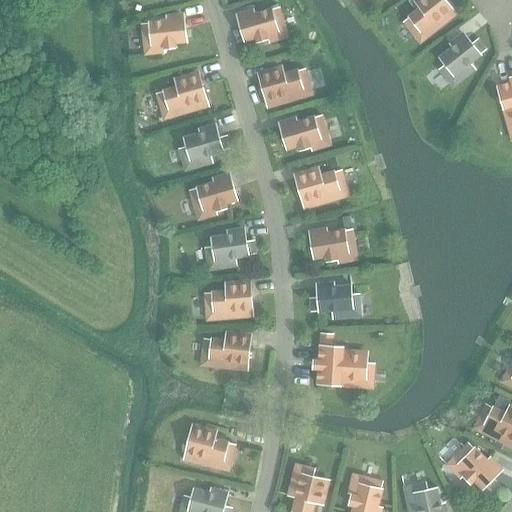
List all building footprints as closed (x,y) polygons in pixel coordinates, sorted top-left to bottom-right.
[(442,21),(444,25),(456,15),(444,0),(422,0),(416,5),(419,8),(408,17),(409,18),(403,23),(414,37),(420,32),(421,33),(430,25),(433,29),(442,21)] [(257,42),(268,39),(267,35),(278,32),(271,8),(237,18),(244,42),(256,39),(257,42)] [(164,49),(175,48),(175,44),(186,43),(184,18),(149,22),(151,46),(163,45),(164,49)] [(439,57),(454,77),(481,56),(465,36),(439,57)] [(302,88),(310,86),(305,69),(297,71),(297,70),(283,74),(282,70),(259,77),(268,108),(283,104),(281,100),(292,97),(291,93),(303,90),(302,88)] [(194,111),(208,107),(199,76),(175,83),(176,86),(163,90),(163,92),(156,94),(161,111),(168,109),(169,110),(180,107),(181,111),(192,108),(194,111)] [(511,81),(497,86),(503,110),(510,108),(511,115),(511,81)] [(299,151),(310,147),(309,144),(320,140),(314,116),(280,126),(287,150),(298,147),(299,151)] [(183,138),(190,161),(223,152),(216,128),(183,138)] [(339,190),(346,187),(341,170),(334,172),(333,171),(320,175),(319,171),(295,178),(304,210),(319,205),(318,201),(329,198),(328,194),(339,191),(339,190)] [(216,211),(227,208),(226,204),(237,201),(230,177),(196,187),(203,211),(214,207),(216,211)] [(326,262),(337,260),(337,256),(348,254),(344,229),(309,235),(314,260),(325,258),(326,262)] [(211,237),(215,262),(248,256),(244,232),(211,237)] [(237,318),(253,317),(250,285),(225,287),(226,291),(212,292),(212,293),(204,294),(205,311),(213,311),(213,312),(225,311),(226,315),(237,314),(237,318)] [(316,288),(319,313),(352,310),(350,285),(316,288)] [(343,348),(332,347),(333,335),(320,334),(320,346),(319,346),(316,384),(341,385),(341,379),(365,380),(367,356),(343,354),(343,348)] [(231,369),(247,371),(250,338),(226,336),(225,340),(211,338),(211,340),(203,339),(201,357),(209,357),(209,359),(221,360),(221,364),(232,365),(231,369)] [(493,407),(492,408),(485,404),(477,420),(484,424),(484,425),(494,431),(493,434),(503,439),(501,443),(511,448),(511,411),(507,410),(506,413),(493,407)] [(223,460),(231,462),(235,445),(227,443),(228,442),(214,438),(215,434),(191,428),(183,460),(198,464),(199,460),(210,463),(211,459),(223,462),(223,460)] [(473,481),(482,490),(499,472),(474,447),(457,465),(465,473),(462,476),(471,484),(473,481)] [(312,511),(315,503),(319,504),(325,480),(301,474),(292,511),(293,511),(312,511)] [(351,511),(376,511),(382,490),(358,484),(355,495),(351,494),(349,505),(352,506),(351,511)] [(187,511),(222,511),(227,497),(194,488),(187,511)] [(413,494),(416,511),(442,511),(437,488),(413,494)]
